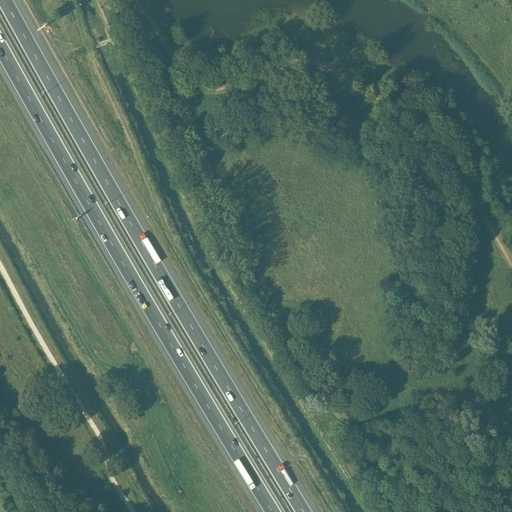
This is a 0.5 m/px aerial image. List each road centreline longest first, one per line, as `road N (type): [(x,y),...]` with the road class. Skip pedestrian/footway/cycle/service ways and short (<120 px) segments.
road 1 (motorway): [(301,511),(4,0)]
road 2 (motorway): [(0,46),(271,511)]
